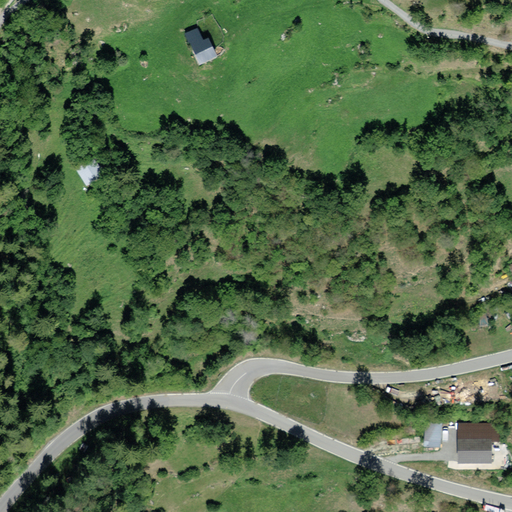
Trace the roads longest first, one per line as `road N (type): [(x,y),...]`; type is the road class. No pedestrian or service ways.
road 1 (tertiary): [(511,503),(373,463),(226,400)]
road 2 (tertiary): [(226,400),(258,367),(389,377),(511,355)]
road 3 (tertiary): [(226,400),(149,400),(112,409),(37,464),(0,511)]
road 4 (residential): [(381,0),(433,32),(511,46)]
